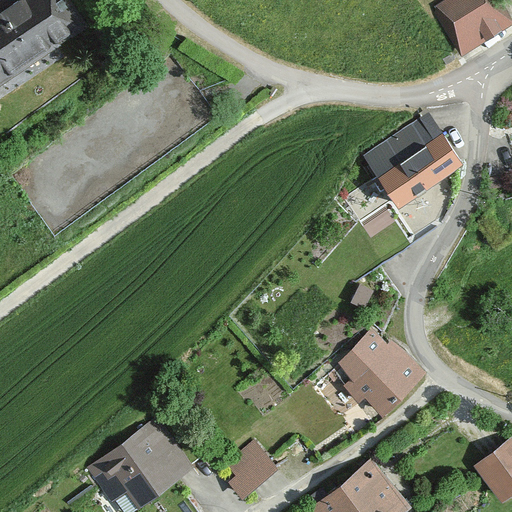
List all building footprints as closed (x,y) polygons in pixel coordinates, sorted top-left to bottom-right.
[(76,0),(9,0),(0,6),(0,60),(9,81),(88,24),(76,0)] [(511,12),(506,0),(450,0),(437,8),(456,58),(511,21),(511,12)] [(432,124),(369,160),(394,212),(455,168),(432,124)] [(373,333),(339,368),(384,423),(427,379),(392,345),(388,349),(373,333)] [(158,421),(88,473),(114,511),(137,511),(194,472),(158,421)] [(511,442),(493,457),(474,472),(502,508),(511,500),(511,442)] [(237,482),(229,488),(242,505),(279,474),(255,444),(227,468),(237,482)] [(373,464),(312,511),(411,511),(381,475),(373,464)]
